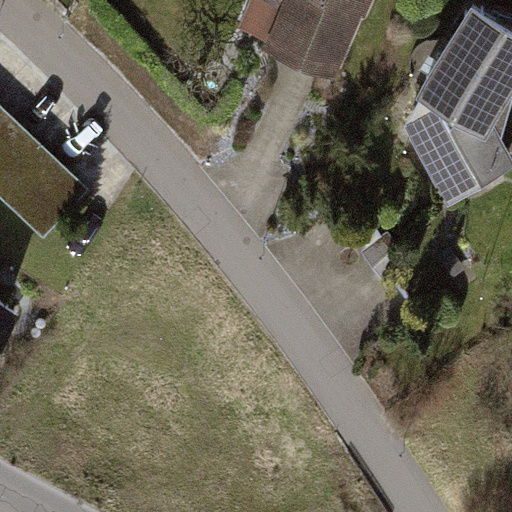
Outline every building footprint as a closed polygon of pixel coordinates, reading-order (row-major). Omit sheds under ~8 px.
[(295,0),(297,2),(285,36),(357,72),(387,0),(295,0)] [(511,10),(491,1),(420,113),(462,201),(511,177),(511,10)] [(0,180),(35,142),(0,109),(0,180)] [(84,187),(35,142),(0,180),(0,185),(45,228),(84,187)] [(0,284),(0,332),(22,299),(0,284)]
